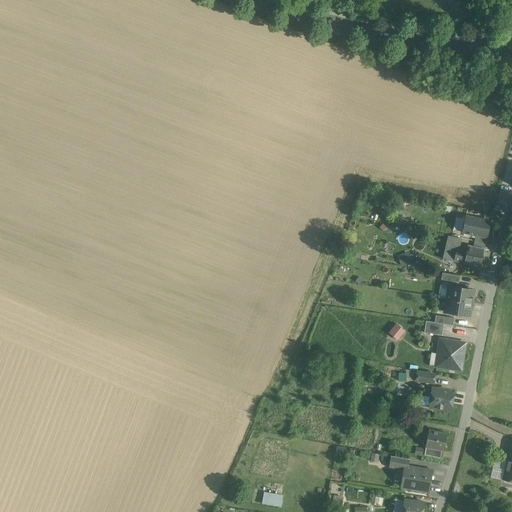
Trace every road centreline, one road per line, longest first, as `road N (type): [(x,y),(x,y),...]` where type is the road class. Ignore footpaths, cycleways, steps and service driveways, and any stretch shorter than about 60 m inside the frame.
road 1 (residential): [(433,511),(461,423),(511,184)]
road 2 (tertiary): [(260,0),(371,30),(511,48)]
